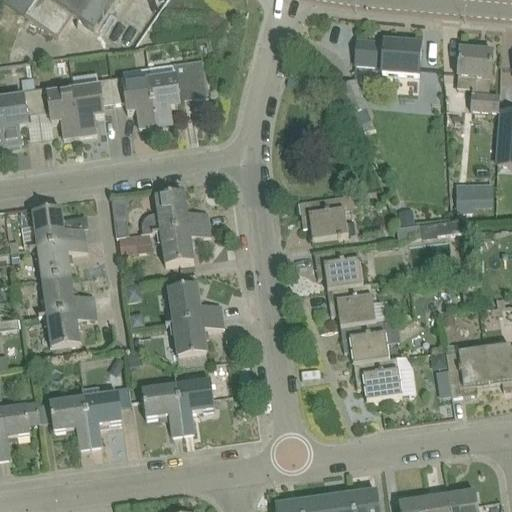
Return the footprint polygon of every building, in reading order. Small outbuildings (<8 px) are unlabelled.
[(24,20),(26,19),(58,42),(73,19),(94,34),(117,0),(2,0),(0,3),(24,20)] [(381,78),(419,82),(422,50),(385,47),(385,48),(357,46),(356,68),(381,70),(381,78)] [(490,95),(491,95),(494,56),(460,53),(457,92),(473,93),(471,115),(499,118),(501,100),(489,99),(490,95)] [(157,131),(173,129),(171,112),(181,110),(179,100),(193,98),(194,104),(208,102),(202,65),(149,72),(157,131)] [(128,118),(138,116),(140,133),(157,131),(151,84),(125,87),(124,82),(112,83),(116,108),(127,107),(128,118)] [(74,93),(81,141),(98,139),(95,122),(105,121),(104,110),(116,108),(112,83),(99,85),(99,90),(74,93)] [(353,118),(366,113),(356,84),(342,89),(349,108),(353,118)] [(62,127),(62,129),(64,143),(81,141),(74,93),(58,95),(58,90),(36,93),(39,119),(51,117),(52,128),(62,127)] [(0,115),(5,151),(22,149),(19,132),(29,131),(28,120),(39,119),(36,93),(23,95),(24,100),(0,103),(0,115)] [(511,117),(502,117),(497,171),(511,171),(511,117)] [(473,211),(493,211),(493,189),(457,189),(458,217),(473,217),(473,211)] [(186,199),(185,198),(156,202),(159,218),(154,219),(149,220),(143,228),(142,231),(142,236),(143,239),(157,237),(157,236),(210,229),(209,218),(188,220),(186,199)] [(313,245),(349,241),(345,214),(358,212),(356,199),(300,207),(304,233),(312,232),(313,245)] [(33,218),(36,238),(38,252),(87,245),(85,234),(66,237),(63,214),(33,218)] [(414,214),(400,215),(401,229),(415,228),(414,214)] [(438,240),(470,236),(469,226),(436,228),(438,240)] [(125,228),(115,229),(117,243),(127,242),(125,228)] [(194,265),(192,243),(211,240),(210,229),(157,236),(157,237),(159,248),(162,247),(166,270),(195,266),(195,265),(194,265)] [(423,243),(421,229),(397,232),(399,246),(423,243)] [(123,259),(137,258),(135,242),(122,243),(123,259)] [(43,285),(72,281),(69,259),(88,256),(87,245),(38,252),(43,285)] [(326,282),(328,295),(363,289),(358,251),(315,257),(319,283),(326,282)] [(47,319),(96,312),(95,301),(75,304),(72,281),(43,285),(47,319)] [(363,290),(363,289),(328,295),(332,320),(340,319),(341,332),(376,327),(371,289),(363,290)] [(173,328),(223,321),(221,310),(201,313),(198,291),(199,291),(199,290),(168,294),(173,328)] [(477,291),(463,293),(465,308),(479,306),(477,291)] [(52,354),(62,352),(82,349),(78,327),(98,324),(96,312),(47,319),(50,338),(51,350),(52,354)] [(132,332),(145,330),(143,317),(130,319),(132,332)] [(444,321),(445,331),(456,330),(455,320),(444,321)] [(178,363),(189,362),(208,359),(208,357),(204,336),(224,333),(223,321),(173,328),(173,330),(170,331),(171,340),(174,340),(178,363)] [(0,362),(1,362),(0,357),(0,336),(20,334),(18,324),(0,326),(0,362)] [(341,332),(345,357),(353,356),(355,369),(389,364),(384,325),(376,327),(341,332)] [(504,395),(511,393),(511,349),(485,354),(490,389),(503,387),(504,395)] [(460,357),(447,359),(449,375),(452,401),(453,402),(479,398),(477,391),(490,389),(485,354),(460,357)] [(141,357),(128,359),(129,371),(143,369),(141,357)] [(432,359),(433,366),(440,373),(447,372),(445,358),(432,359)] [(117,363),(111,372),(119,377),(125,367),(117,363)] [(398,363),(389,364),(355,369),(358,394),(366,393),(368,406),(402,401),(398,363)] [(440,402),(452,401),(449,375),(437,377),(440,402)] [(177,390),(184,439),(196,437),(193,417),(214,414),(215,415),(216,414),(212,385),(177,390)] [(143,395),(144,404),(147,424),(148,424),(170,421),(173,440),(184,439),(177,390),(143,395)] [(85,402),(91,452),(103,450),(101,430),(123,428),(124,428),(122,413),(132,411),(129,391),(118,392),(119,397),(101,400),(100,391),(84,393),(85,402)] [(50,407),(52,417),(55,437),(78,433),(80,453),(91,452),(85,402),(50,407)] [(26,411),(0,414),(0,464),(11,463),(8,443),(30,440),(31,441),(32,441),(30,430),(42,428),(39,407),(26,408),(26,411)] [(380,511),(378,496),(352,500),(353,511),(380,511)] [(478,511),(476,496),(451,500),(452,511),(478,511)] [(353,511),(352,500),(326,504),(327,511),(353,511)] [(452,511),(451,500),(425,504),(426,511),(452,511)]
